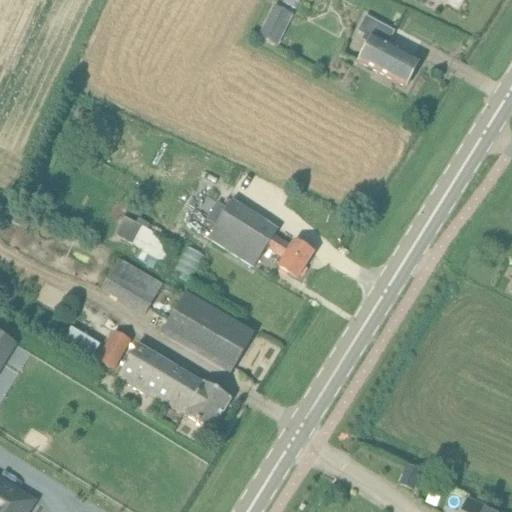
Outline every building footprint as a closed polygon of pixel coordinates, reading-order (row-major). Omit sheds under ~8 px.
[(276,47),(292,17),(274,8),(258,38),(276,47)] [(358,63),(388,79),(405,88),(419,62),(388,45),(395,33),(365,17),(357,33),(370,40),(358,63)] [(208,240),(237,258),(254,269),(266,249),(283,260),(277,268),(297,280),(313,255),(294,243),(290,248),(274,238),(278,232),(231,203),(208,240)] [(29,220),(16,214),(10,224),(24,231),(29,220)] [(105,220),(99,229),(111,235),(116,226),(105,220)] [(130,248),(163,266),(174,245),(154,234),(153,235),(141,228),(130,248)] [(102,290),(145,315),(162,286),(119,261),(102,290)] [(254,336),(236,325),(185,295),(162,333),(231,374),(254,336)] [(62,342),(91,359),(98,345),(70,329),(62,342)] [(97,363),(113,372),(130,342),(115,333),(97,363)] [(0,338),(0,366),(12,346),(0,338)] [(230,400),(213,390),(203,384),(202,385),(136,347),(117,379),(148,397),(165,408),(166,406),(211,432),(230,400)] [(407,466),(398,485),(414,492),(423,472),(407,466)] [(0,511),(31,511),(38,502),(0,478),(0,511)] [(488,511),(467,502),(462,511),(488,511)]
